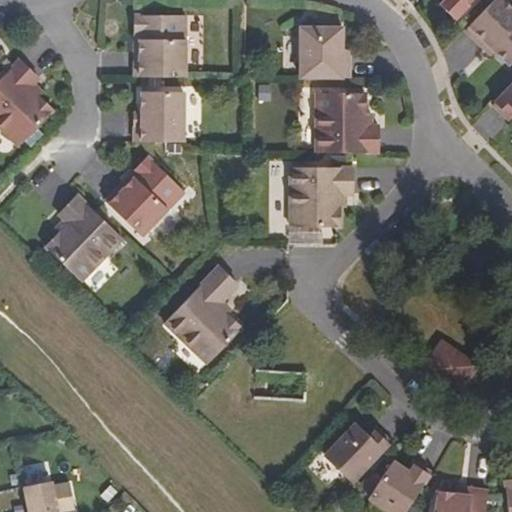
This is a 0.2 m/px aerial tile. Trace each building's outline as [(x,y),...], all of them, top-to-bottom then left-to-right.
[(473,0),(446,0),(441,5),(456,19),(473,0)] [(511,63),(511,7),(504,0),(494,0),(466,30),(486,50),(490,46),(496,51),(511,65),(511,63)] [(135,77),(186,77),(186,15),(136,15),(135,34),(140,34),(140,45),(135,45),(135,77)] [(301,77),(350,78),(350,61),(343,61),(343,49),(343,23),(301,23),(301,77)] [(496,51),(490,46),(486,50),(492,55),(496,51)] [(20,60),(0,79),(0,127),(19,146),(54,110),(39,97),(41,95),(32,86),(39,78),(20,60)] [(511,85),(494,104),(505,116),(511,108),(511,85)] [(135,126),(135,142),(184,142),(184,92),(143,92),(143,126),(135,126)] [(316,153),(378,153),(378,126),(368,126),(368,113),(365,113),(366,93),(316,93),(316,153)] [(130,177),(108,200),(143,236),(187,192),(151,156),(137,170),(141,173),(133,181),(130,177)] [(353,168),(290,167),(290,227),(339,227),(339,208),(342,208),(342,195),(353,195),(353,168)] [(82,280),(124,237),(80,193),(61,213),(68,220),(59,229),(61,231),(47,245),(82,280)] [(165,323),(208,364),(242,329),(228,315),(230,313),(221,304),(238,285),(218,266),(165,323)] [(424,369),(461,394),(480,365),(444,340),(424,369)] [(353,482),(391,442),(380,431),(372,439),(367,435),(356,424),(325,456),(353,482)] [(372,439),(380,431),(375,426),(367,435),(372,439)] [(412,474),(419,464),(413,460),(407,470),(412,474)] [(390,511),(405,511),(432,473),(419,464),(412,474),(407,470),(394,461),(369,498),(390,511)] [(25,487),(29,511),(57,511),(53,486),(52,482),(25,487)] [(69,483),(53,486),(57,511),(65,511),(74,510),(69,483)] [(467,496),(468,488),(457,487),(456,494),(467,496)] [(485,511),(489,491),(468,488),(467,496),(456,494),(437,492),(434,511),(485,511)]
